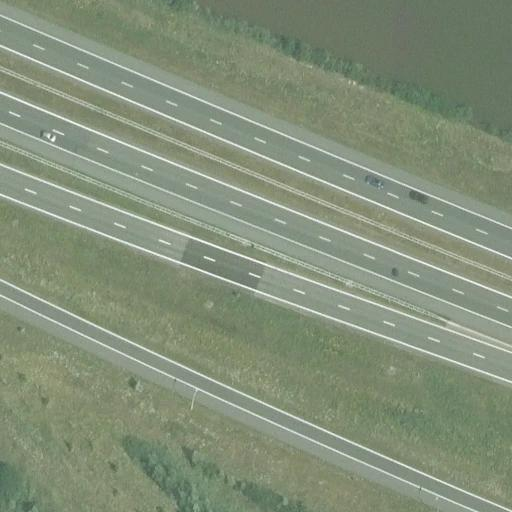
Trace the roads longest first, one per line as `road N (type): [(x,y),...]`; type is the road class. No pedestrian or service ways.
road 1 (motorway): [(511,243),(0,31)]
road 2 (motorway): [(0,108),(511,314)]
road 3 (motorway): [(0,180),(511,368)]
road 4 (motorway): [(0,287),(489,511)]
